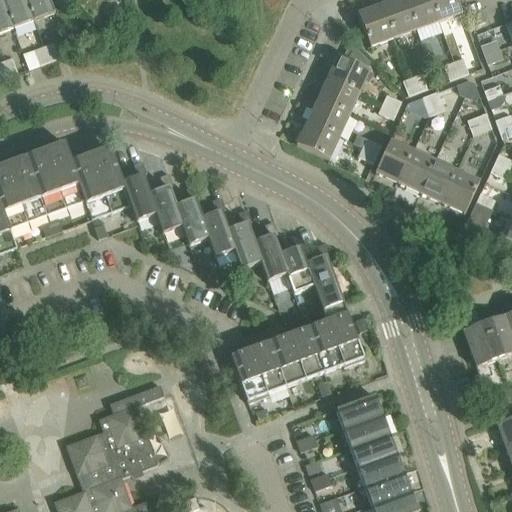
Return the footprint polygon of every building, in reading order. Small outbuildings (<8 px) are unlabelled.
[(0,0),(0,36),(14,32),(2,0),(0,0)] [(2,0),(14,32),(34,24),(25,0),(2,0)] [(25,0),(34,24),(55,16),(49,0),(25,0)] [(402,0),(380,8),(392,42),(415,33),(402,0)] [(428,0),(402,0),(415,33),(438,25),(428,0)] [(455,0),(428,0),(438,25),(461,16),(455,0)] [(369,50),(392,42),(380,8),(357,17),(369,50)] [(482,14),(473,17),(477,28),(486,25),(482,14)] [(480,50),(484,59),(499,54),(496,44),(480,50)] [(53,47),(44,51),(49,66),(59,63),(53,47)] [(34,54),(40,69),(49,66),(44,51),(34,54)] [(484,59),(487,68),(503,63),(499,54),(484,59)] [(337,60),(326,82),(358,97),(369,74),(337,60)] [(462,61),(453,65),(459,80),(468,77),(462,61)] [(13,62),(3,65),(9,81),(18,77),(13,62)] [(0,66),(0,83),(9,81),(3,65),(0,66)] [(459,80),(453,65),(444,69),(449,84),(459,80)] [(421,77),(412,81),(417,96),(427,92),(421,77)] [(417,96),(412,81),(402,84),(408,99),(417,96)] [(358,97),(326,82),(316,104),(348,118),(358,97)] [(483,95),(487,104),(502,98),(499,89),(483,95)] [(437,95),(430,98),(436,118),(445,115),(437,95)] [(386,98),(381,108),(396,115),(401,105),(386,98)] [(430,98),(422,101),(429,120),(436,118),(430,98)] [(502,98),(487,104),(490,113),(506,108),(502,98)] [(338,140),(348,118),(316,104),(306,126),(338,140)] [(396,115),(381,108),(377,117),(392,124),(396,115)] [(469,132),(488,124),(485,117),(466,124),(469,132)] [(498,134),(511,128),(511,124),(510,118),(494,124),(498,134)] [(340,161),(358,123),(351,120),(334,158),(340,161)] [(491,132),(488,124),(469,132),(472,139),(491,132)] [(328,163),(338,140),(306,126),(296,149),(328,163)] [(511,139),(511,128),(498,134),(501,143),(511,139)] [(366,142),(361,152),(376,158),(381,149),(366,142)] [(375,176),(398,186),(413,154),(390,144),(375,176)] [(71,166),(69,159),(64,146),(0,169),(0,257),(16,251),(9,232),(83,205),(90,224),(129,209),(131,209),(123,186),(110,151),(71,166)] [(376,158),(361,152),(357,161),(372,168),(376,158)] [(420,196),(434,164),(413,154),(398,186),(420,196)] [(495,168),(509,174),(511,168),(511,164),(499,159),(495,168)] [(457,175),(434,164),(420,196),(442,207),(457,175)] [(135,225),(154,218),(156,218),(149,199),(150,198),(143,179),(147,177),(142,166),(134,169),(138,181),(123,186),(131,209),(129,209),(135,225)] [(495,168),(491,177),(505,184),(509,174),(495,168)] [(479,185),(457,175),(442,207),(464,217),(479,185)] [(161,237),(181,230),(182,230),(175,211),(176,210),(169,191),(172,190),(168,178),(159,182),(164,193),(150,198),(149,199),(156,218),(154,218),(161,237)] [(188,250),(207,243),(208,242),(201,223),(202,222),(195,203),(199,202),(194,190),(186,193),(190,205),(176,210),(175,211),(182,230),(181,230),(188,250)] [(477,207),(491,213),(495,205),(481,198),(477,207)] [(207,243),(217,271),(237,264),(238,264),(234,254),(227,235),(228,234),(221,215),(224,214),(220,202),(212,205),(216,217),(202,222),(201,223),(208,242),(207,243)] [(477,207),(473,216),(487,222),(491,213),(477,207)] [(238,264),(237,264),(240,274),(259,267),(260,267),(253,247),(254,246),(247,228),(251,226),(247,214),(238,218),(242,229),(228,234),(227,235),(234,254),(238,264)] [(44,241),(61,235),(57,224),(40,230),(44,241)] [(266,285),(286,278),(287,278),(280,259),(281,259),(274,239),(277,238),(273,226),(264,229),(269,241),(254,246),(253,247),(260,267),(259,267),(266,285)] [(97,243),(106,240),(102,229),(93,232),(97,243)] [(293,297),(313,290),(305,268),(300,252),(304,250),(299,238),(291,241),(295,253),(281,259),(280,259),(287,278),(286,278),(293,297)] [(321,262),(305,268),(313,290),(322,314),(343,307),(326,260),(330,259),(325,246),(317,249),(321,262)] [(502,315),(511,341),(511,316),(511,317),(510,312),(502,315)] [(364,363),(348,321),(345,313),(334,317),(336,321),(309,331),(307,327),(296,331),(298,335),(241,356),(240,351),(229,356),(247,407),(269,399),(267,396),(342,368),(343,371),(364,363)] [(497,322),(484,327),(497,364),(511,358),(511,341),(502,315),(495,318),(497,322)] [(364,322),(356,325),(360,336),(368,333),(364,322)] [(476,371),(497,364),(484,327),(471,332),(469,328),(461,331),(476,371)] [(147,511),(146,507),(132,511),(121,483),(157,470),(136,411),(164,401),(160,389),(109,408),(113,418),(98,424),(103,436),(66,450),(83,495),(53,506),(55,511),(147,511)] [(511,403),(508,393),(499,397),(505,413),(511,409),(511,403)] [(335,413),(343,433),(381,419),(374,399),(335,413)] [(389,438),(381,419),(343,433),(350,452),(389,438)] [(511,422),(497,428),(506,451),(511,448),(511,422)] [(312,438),(304,441),(308,453),(316,450),(312,438)] [(350,452),(357,472),(396,457),(389,438),(350,452)] [(300,456),(308,453),(304,441),(296,444),(300,456)] [(403,477),(396,457),(357,472),(364,491),(403,477)] [(327,477),(319,481),(323,492),(331,489),(327,477)] [(364,491),(371,510),(410,496),(403,477),(364,491)] [(314,495),(323,492),(319,481),(310,484),(314,495)] [(371,510),(371,511),(415,511),(410,496),(371,510)]
